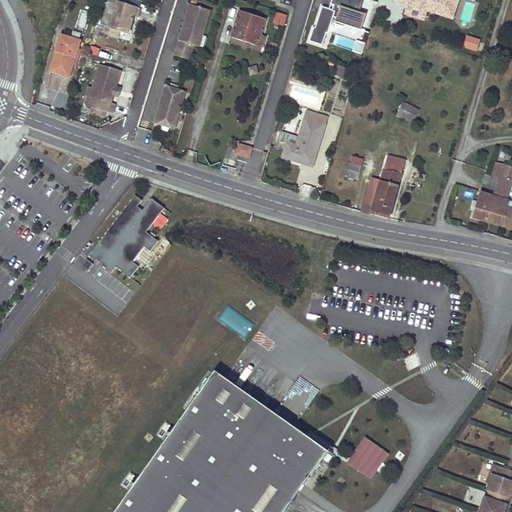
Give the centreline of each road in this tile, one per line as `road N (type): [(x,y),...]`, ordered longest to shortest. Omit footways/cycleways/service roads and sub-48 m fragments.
road 1 (secondary): [(126,153),(315,212),(511,255)]
road 2 (unclassified): [(126,153),(106,196),(0,337)]
road 3 (secondary): [(0,106),(126,153)]
road 4 (unknown): [(424,236),(454,175),(511,143)]
